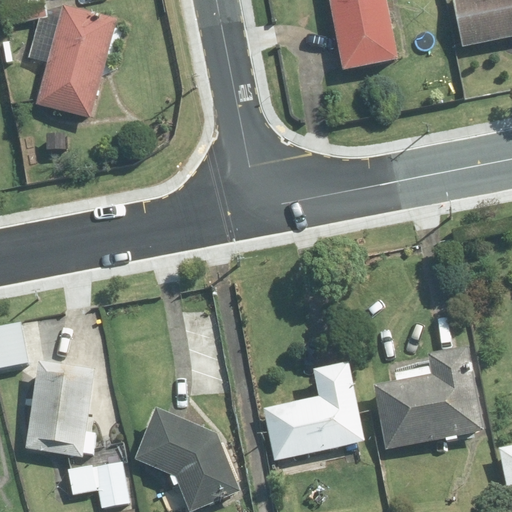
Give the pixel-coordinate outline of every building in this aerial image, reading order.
[(0,0),(0,25),(0,28),(49,22),(46,0),(0,0)] [(395,68),(382,0),(324,0),(339,79),(395,68)] [(511,0),(450,0),(461,51),(511,40),(511,0)] [(29,66),(46,70),(36,110),(90,123),(114,26),(61,13),(57,29),(40,25),(29,66)] [(19,325),(0,328),(0,372),(26,368),(19,325)] [(371,391),(381,455),(483,438),(469,352),(388,365),(392,388),(371,391)] [(91,374),(33,368),(23,454),(81,461),(81,456),(91,457),(93,437),(84,436),(91,374)] [(260,414),(270,466),(362,447),(346,368),(309,376),(314,402),(260,414)] [(162,500),(166,511),(192,511),(236,498),(216,442),(151,417),(133,462),(174,478),(180,494),(162,500)] [(511,448),(494,453),(505,507),(511,505),(511,448)] [(121,464),(65,473),(70,499),(97,495),(99,511),(106,511),(129,508),(121,464)]
